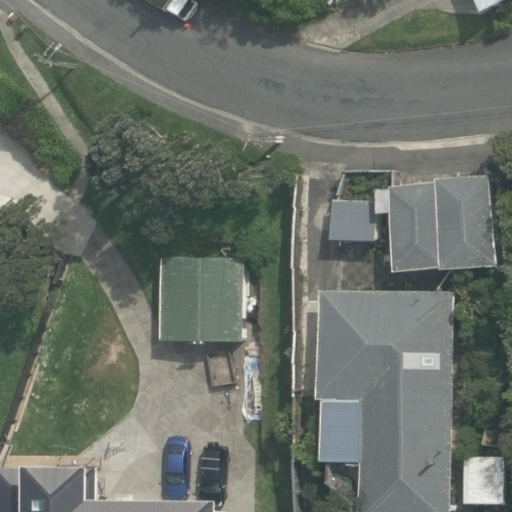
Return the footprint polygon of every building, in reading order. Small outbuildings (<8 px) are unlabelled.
[(511,0),(482,0),(491,15),(511,3),(511,0)] [(444,185),(399,190),(405,276),(452,271),(452,274),(504,270),(495,176),(443,181),(444,185)] [(383,243),(384,203),(339,202),(338,242),(383,243)] [(248,344),(249,260),(167,259),(166,343),(248,344)] [(458,511),(463,295),(329,295),(328,403),(332,403),(331,464),(368,464),(366,511),(458,511)] [(471,507),(511,507),(510,457),(470,457),(471,507)] [(235,511),(235,505),(76,503),(77,471),(2,470),(1,511),(235,511)]
